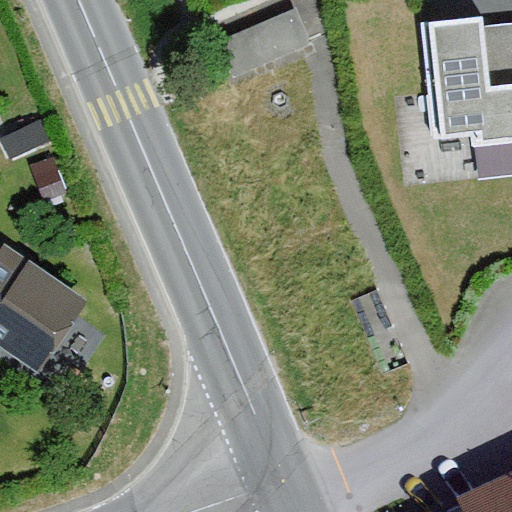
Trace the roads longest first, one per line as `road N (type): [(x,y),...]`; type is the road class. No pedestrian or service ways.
road 1 (tertiary): [(78,0),(282,480)]
road 2 (residential): [(511,337),(463,405),(436,426),(282,480)]
